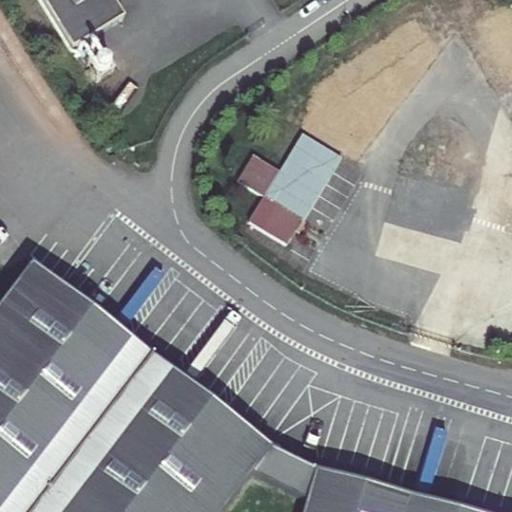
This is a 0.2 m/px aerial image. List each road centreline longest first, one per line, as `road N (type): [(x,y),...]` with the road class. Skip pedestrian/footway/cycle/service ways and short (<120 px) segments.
road 1 (residential): [(511,399),(382,362),(305,330),(180,235)]
road 2 (residential): [(180,235),(170,176),(180,128),(216,85),(344,0)]
road 3 (residential): [(180,235),(75,157),(0,217)]
